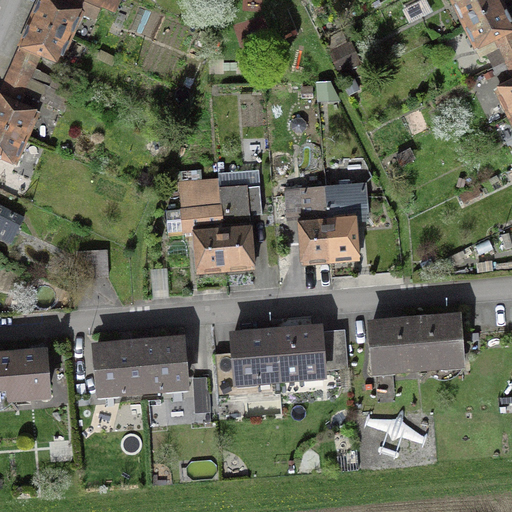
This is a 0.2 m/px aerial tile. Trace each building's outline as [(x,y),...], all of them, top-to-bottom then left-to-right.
[(39,0),(31,21),(71,37),(84,4),(112,15),(117,0),(39,0)] [(456,0),(451,2),(462,23),(500,5),(497,0),(456,0)] [(488,57),(493,68),(511,58),(511,30),(500,5),(462,23),(480,61),(488,57)] [(51,88),(71,37),(31,21),(25,36),(11,72),(51,88)] [(511,111),(511,58),(493,68),(497,75),(507,70),(511,80),(511,87),(496,95),(506,114),(511,111)] [(0,125),(26,138),(51,88),(11,72),(0,94),(0,125)] [(0,160),(13,166),(26,138),(0,125),(0,160)] [(245,176),(218,178),(225,273),(251,271),(245,176)] [(197,275),(225,273),(218,178),(191,179),(197,275)] [(363,188),(324,191),(330,264),(356,261),(352,218),(366,217),(363,188)] [(301,266),(330,264),(324,191),(275,196),(278,224),(297,222),(301,266)] [(0,210),(0,238),(11,244),(22,220),(0,210)] [(57,294),(33,295),(33,309),(58,308),(57,294)] [(457,322),(372,330),(376,374),(460,367),(457,322)] [(316,332),(276,335),(280,380),(320,376),(316,332)] [(281,394),(280,380),(276,335),(233,339),(235,360),(213,362),(216,399),(281,394)] [(180,346),(94,354),(98,394),(183,387),(180,346)] [(39,355),(0,358),(0,399),(42,397),(39,355)]
